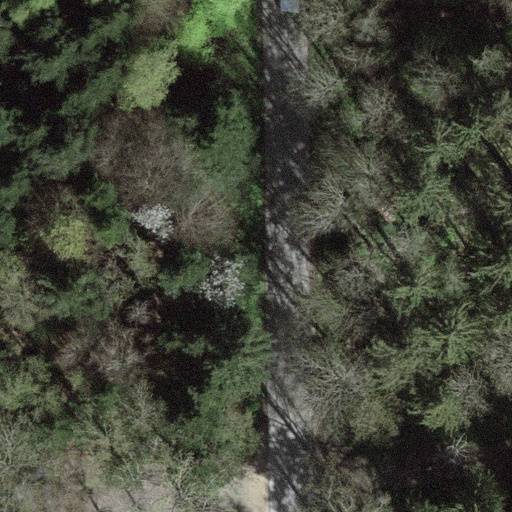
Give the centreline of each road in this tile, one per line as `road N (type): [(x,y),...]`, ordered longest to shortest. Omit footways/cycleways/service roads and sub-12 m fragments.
road 1 (unclassified): [(283,0),(291,511)]
road 2 (track): [(511,472),(344,511)]
